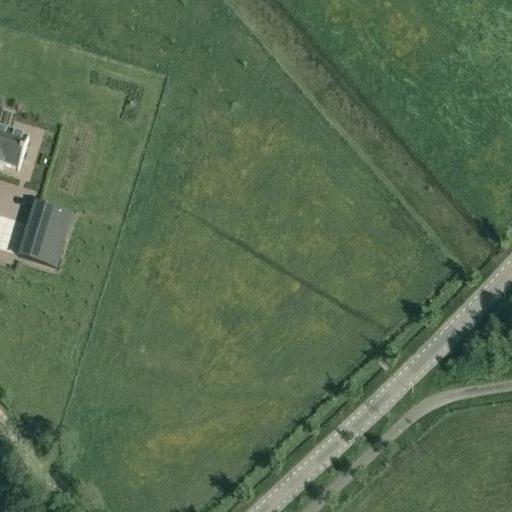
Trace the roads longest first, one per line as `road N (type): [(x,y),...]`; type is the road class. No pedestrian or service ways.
road 1 (tertiary): [(267,511),(416,377),(511,270)]
road 2 (unclassified): [(307,511),(416,408),(511,385)]
